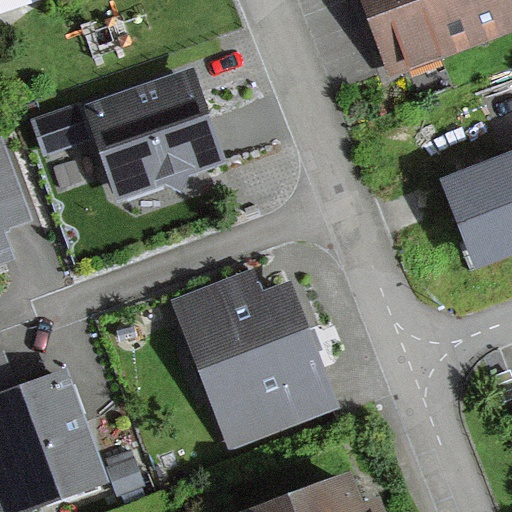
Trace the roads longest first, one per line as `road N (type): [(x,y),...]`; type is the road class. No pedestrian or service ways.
road 1 (residential): [(402,362),(263,0)]
road 2 (residential): [(456,511),(402,362)]
